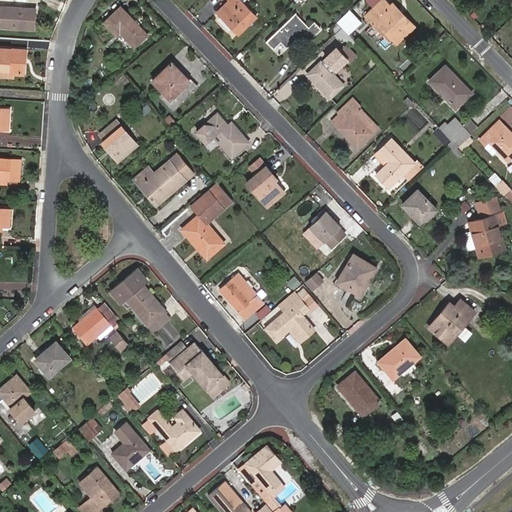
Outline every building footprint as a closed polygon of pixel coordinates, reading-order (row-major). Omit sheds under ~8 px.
[(230,0),(218,12),(238,33),(256,16),(241,0),(230,0)] [(390,5),(384,0),(382,0),(366,16),(373,23),(375,20),(378,17),(390,29),(387,32),(397,41),(414,26),(401,11),(398,15),(390,5)] [(401,11),(392,3),(390,5),(398,15),(401,11)] [(0,25),(35,28),(36,8),(0,5),(0,8),(0,25)] [(148,33),(121,5),(104,22),(116,34),(120,31),(134,46),(148,33)] [(350,33),(361,22),(349,10),(338,21),(343,26),(350,33)] [(309,28),(295,13),(268,40),(275,47),(282,41),(287,46),(298,35),(301,38),(303,35),(308,40),(320,28),(315,23),(309,28)] [(375,20),(387,32),(390,29),(378,17),(375,20)] [(340,52),(336,47),(325,58),(336,69),(347,59),(349,61),(355,56),(346,46),(340,52)] [(24,73),(25,49),(0,47),(0,75),(13,76),(14,72),(24,73)] [(180,69),(172,60),(153,80),(164,92),(160,96),(173,109),(194,89),(177,71),(180,69)] [(343,85),(321,62),(308,74),(330,97),(343,85)] [(472,92),(446,65),(430,80),(456,107),(472,92)] [(194,89),(197,86),(180,69),(177,71),(194,89)] [(355,101),(352,98),(338,112),(341,115),(355,101)] [(338,112),(334,107),(327,114),(358,147),(373,133),(354,113),(360,107),(355,101),(341,115),(338,112)] [(373,133),(379,127),(360,107),(354,113),(373,133)] [(0,128),(8,129),(10,109),(0,108),(0,128)] [(228,124),(218,112),(196,131),(206,142),(214,136),(231,157),(250,142),(232,121),(228,124)] [(471,133),(479,126),(468,114),(459,122),(471,133)] [(452,140),(457,145),(471,133),(459,122),(456,118),(450,124),(447,121),(440,127),(452,140)] [(116,119),(100,133),(105,138),(101,141),(118,161),(137,144),(116,119)] [(511,156),(511,132),(500,120),(480,139),(486,144),(490,141),(509,160),(511,156)] [(402,173),(409,180),(424,166),(418,158),(414,162),(392,139),(379,150),(390,162),(387,165),(377,174),(389,186),(402,173)] [(387,165),(390,162),(379,150),(376,153),(387,165)] [(151,198),(156,205),(194,173),(178,154),(156,172),(140,185),(144,190),(147,188),(154,195),(151,198)] [(19,179),(20,159),(0,157),(0,178),(7,179),(19,179)] [(261,157),(250,166),(256,174),(247,181),(268,206),(285,191),(276,180),(277,178),(272,172),(266,166),(267,165),(261,157)] [(134,178),(140,185),(156,172),(150,164),(134,178)] [(506,193),(511,189),(503,180),(498,185),(506,193)] [(221,210),(233,199),(218,181),(216,184),(206,192),(221,210)] [(151,198),(154,195),(147,188),(144,190),(151,198)] [(438,209),(419,189),(403,203),(422,223),(438,209)] [(221,210),(206,192),(192,204),(199,213),(182,228),(207,257),(224,243),(206,222),(221,210)] [(488,217),(481,219),(468,222),(471,232),(476,246),(479,256),(505,248),(496,214),(504,212),(499,195),(483,200),(488,217)] [(483,200),(476,202),(481,219),(488,217),(483,200)] [(9,226),(10,209),(0,208),(0,224),(4,225),(9,226)] [(347,233),(326,211),(310,226),(332,248),(347,233)] [(106,228),(106,218),(99,218),(98,228),(106,228)] [(476,246),(471,232),(467,234),(465,236),(468,246),(471,248),(476,246)] [(377,267),(354,253),(338,280),(358,292),(369,273),(372,275),(377,267)] [(146,280),(136,269),(113,288),(122,300),(125,297),(149,325),(166,311),(143,283),(146,280)] [(264,302),(238,271),(220,287),(245,317),(264,302)] [(325,280),(319,272),(306,282),(313,290),(325,280)] [(358,292),(360,294),(372,275),(369,273),(358,292)] [(303,302),(294,291),(279,304),(285,311),(266,327),(277,340),(290,327),(293,325),(304,338),(315,328),(302,314),(309,308),(316,301),(310,296),(303,302)] [(475,310),(460,298),(455,305),(450,301),(444,308),(447,311),(433,328),(448,342),(475,310)] [(87,344),(119,317),(105,300),(73,327),(87,344)] [(309,308),(313,312),(320,306),(316,301),(309,308)] [(267,304),(257,312),(262,319),(273,310),(267,304)] [(429,326),(433,328),(447,311),(444,308),(429,326)] [(149,325),(156,332),(172,317),(166,311),(149,325)] [(168,322),(160,332),(171,341),(180,331),(168,322)] [(290,327),(301,340),(304,338),(293,325),(290,327)] [(129,344),(118,330),(110,337),(122,351),(129,344)] [(420,354),(406,337),(379,360),(393,377),(399,372),(404,378),(418,366),(414,360),(420,354)] [(71,357),(57,341),(36,358),(50,375),(71,357)] [(195,341),(171,363),(184,379),(192,372),(213,396),(230,382),(195,341)] [(156,362),(160,367),(170,358),(166,353),(156,362)] [(380,400),(356,371),(338,385),(363,415),(380,400)] [(31,391),(17,375),(0,389),(0,392),(2,394),(12,407),(10,408),(21,422),(35,411),(24,397),(31,391)] [(133,412),(142,405),(127,386),(117,394),(133,412)] [(0,395),(0,401),(8,411),(10,408),(12,407),(2,394),(0,395)] [(172,426),(158,409),(141,422),(151,434),(158,428),(169,440),(162,446),(170,456),(200,430),(187,414),(172,426)] [(93,427),(99,423),(94,417),(88,421),(93,427)] [(97,432),(93,427),(88,421),(80,427),(89,438),(97,432)] [(127,422),(116,431),(125,442),(113,452),(127,469),(150,449),(127,422)] [(39,460),(50,451),(38,437),(27,446),(39,460)] [(69,449),(64,443),(56,450),(60,456),(69,449)] [(246,463),(257,474),(249,481),(262,496),(278,483),(268,471),(271,469),(281,461),(267,445),(246,463)] [(246,463),(239,469),(249,481),(257,474),(246,463)] [(81,482),(92,496),(79,507),(83,511),(94,511),(109,499),(106,496),(116,488),(98,467),(89,475),(81,482)] [(280,507),(282,505),(273,494),(284,484),(271,469),(268,471),(278,483),(262,496),(267,502),(272,497),(280,507)] [(87,472),(78,479),(81,482),(89,475),(87,472)] [(252,511),(226,480),(208,494),(223,511),(252,511)] [(109,499),(119,491),(116,488),(106,496),(109,499)] [(280,507),(272,497),(267,502),(268,503),(274,511),(275,511),(288,511),(282,505),(280,507)] [(266,511),(273,511),(274,511),(268,503),(263,508),(266,511)]
